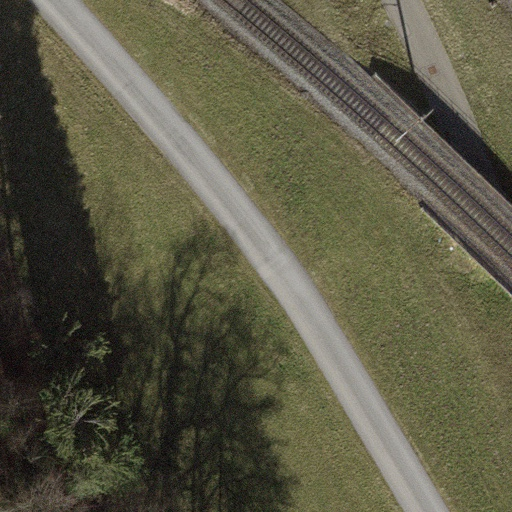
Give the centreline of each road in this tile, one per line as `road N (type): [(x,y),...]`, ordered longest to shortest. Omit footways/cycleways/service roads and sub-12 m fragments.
road 1 (residential): [(431,511),(296,302),(62,0)]
road 2 (residential): [(511,259),(401,0)]
